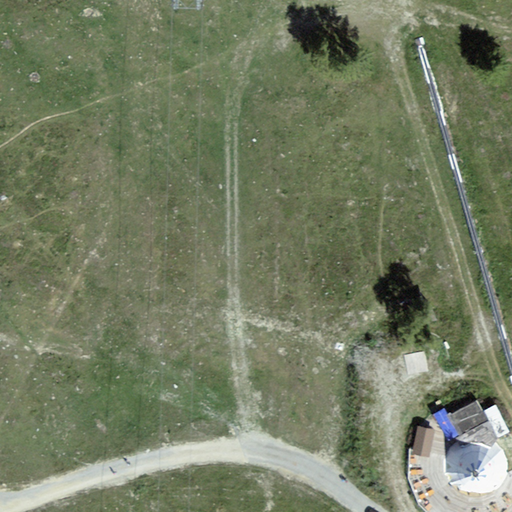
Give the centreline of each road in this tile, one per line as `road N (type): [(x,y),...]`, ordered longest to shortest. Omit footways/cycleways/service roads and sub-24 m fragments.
road 1 (track): [(1,511),(146,466),(225,451),(296,457),(371,511)]
road 2 (track): [(0,322),(296,457)]
